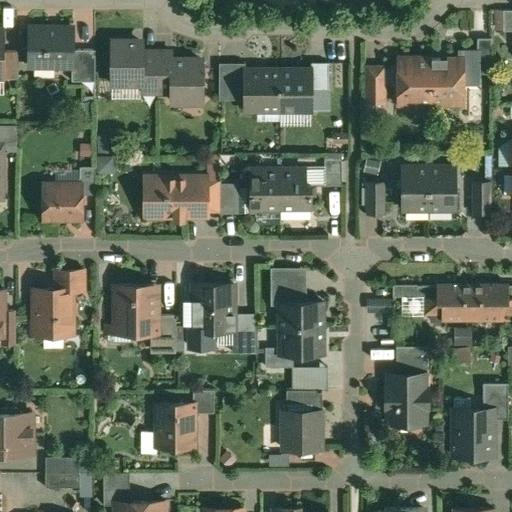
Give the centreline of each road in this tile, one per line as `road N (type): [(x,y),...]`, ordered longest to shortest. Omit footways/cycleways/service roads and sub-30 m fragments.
road 1 (residential): [(0,252),(353,251)]
road 2 (residential): [(160,0),(190,36),(412,33),(449,0)]
road 3 (residential): [(353,251),(355,483)]
road 4 (residential): [(182,484),(355,483)]
road 5 (residential): [(353,251),(511,251)]
road 6 (residential): [(355,483),(511,485)]
